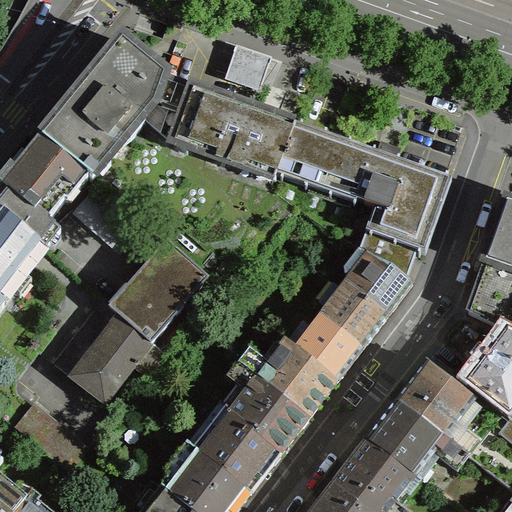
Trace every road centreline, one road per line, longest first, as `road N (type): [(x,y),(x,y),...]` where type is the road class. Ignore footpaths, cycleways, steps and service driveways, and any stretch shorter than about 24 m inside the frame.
road 1 (residential): [(188,0),(505,115)]
road 2 (residential): [(505,115),(441,300),(387,369)]
road 3 (residential): [(387,369),(270,511)]
road 4 (secondary): [(359,0),(511,54)]
